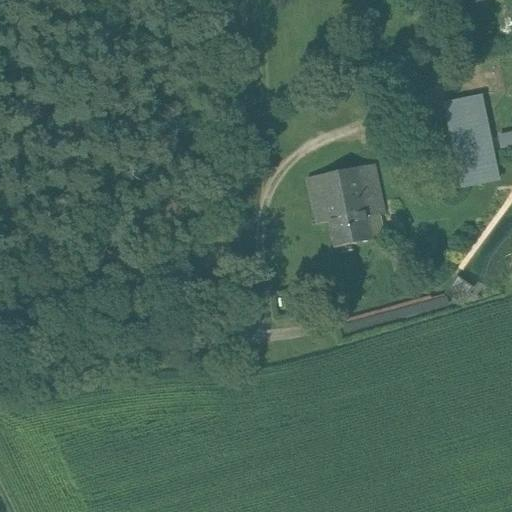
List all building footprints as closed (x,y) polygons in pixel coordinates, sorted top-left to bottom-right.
[(458,15),(455,0),(445,0),(449,16),(458,15)] [(235,60),(226,56),(203,111),(212,115),(235,60)] [(486,109),(447,117),(458,171),(497,163),(486,109)] [(504,146),(511,144),(511,131),(501,134),(504,146)] [(335,248),(374,240),(371,221),(370,216),(385,213),(375,165),(374,165),(346,171),(307,179),(312,205),(316,224),(329,222),(335,248)] [(226,224),(234,223),(232,208),(225,209),(226,224)] [(397,258),(399,268),(408,266),(406,257),(397,258)] [(445,293),(456,300),(463,304),(474,287),(457,275),(445,293)] [(415,323),(459,311),(456,302),(447,305),(447,302),(412,311),(415,323)]
